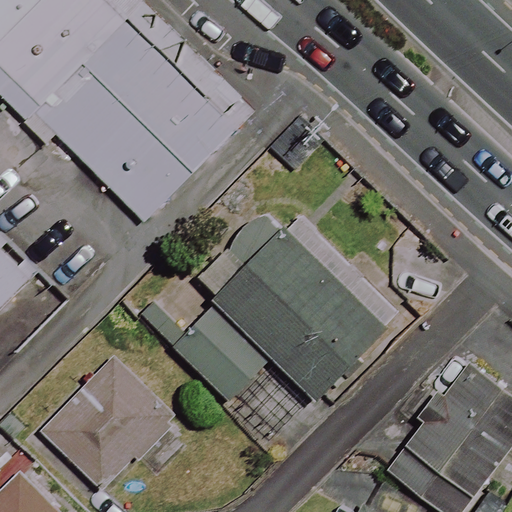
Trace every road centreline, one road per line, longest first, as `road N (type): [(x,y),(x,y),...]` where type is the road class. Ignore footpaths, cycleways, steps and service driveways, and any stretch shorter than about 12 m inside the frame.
road 1 (residential): [(511,266),(257,511)]
road 2 (secondary): [(511,207),(281,0)]
